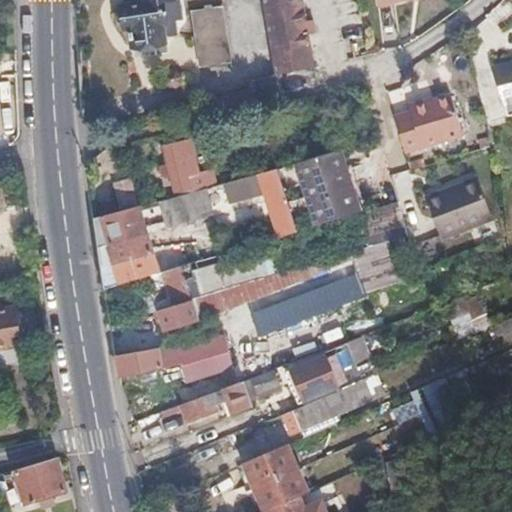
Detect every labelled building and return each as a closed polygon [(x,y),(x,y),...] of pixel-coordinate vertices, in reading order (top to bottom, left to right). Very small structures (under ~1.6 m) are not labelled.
[(142,0),(143,5),(121,8),(122,10),(124,27),(124,30),(131,29),(133,48),(163,44),(162,37),(171,36),(170,20),(179,19),(176,0),(142,0)] [(278,79),(314,70),(308,36),(306,22),(301,0),(262,0),(277,74),(278,79)] [(231,62),(222,6),(191,11),(200,67),(231,62)] [(124,27),(122,10),(120,12),(118,13),(116,16),(116,18),(116,21),(117,23),(119,25),(121,27),(124,27)] [(313,20),(306,22),(308,36),(316,35),(313,20)] [(511,63),(492,68),(503,103),(511,101),(511,63)] [(316,69),(314,70),(278,79),(281,93),(319,83),(316,69)] [(249,79),(251,86),(278,79),(277,74),(249,79)] [(281,93),(278,79),(251,86),(251,90),(219,97),(221,108),(281,93)] [(424,108),(393,115),(402,150),(461,136),(450,96),(422,102),(424,108)] [(197,171),(189,140),(164,147),(173,190),(188,186),(187,181),(193,179),(191,173),(197,171)] [(360,213),(343,151),(298,162),(318,226),(360,213)] [(297,231),(277,168),(257,173),(278,237),(297,231)] [(439,236),(490,219),(477,177),(460,183),(461,187),(426,199),(439,236)] [(181,219),(174,196),(158,200),(165,223),(181,219)] [(372,211),(381,235),(402,227),(393,203),(372,211)] [(159,272),(138,205),(95,217),(106,288),(159,272)] [(174,305),(192,299),(218,292),(213,281),(198,285),(194,271),(167,280),(174,305)] [(251,317),(260,341),(366,302),(357,277),(251,317)] [(477,295),(445,310),(459,342),(492,327),(477,295)] [(192,299),(174,305),(158,310),(165,331),(198,320),(192,299)] [(0,364),(24,361),(16,309),(2,311),(0,300),(0,364)] [(232,359),(241,356),(237,345),(227,348),(228,350),(184,364),(188,378),(233,363),(232,359)] [(159,347),(116,353),(119,375),(140,374),(162,368),(159,347)] [(292,368),(305,403),(364,379),(374,375),(367,358),(355,363),(350,349),(292,368)] [(258,392),(278,385),(274,372),(253,379),(258,392)] [(372,398),(364,379),(305,403),(278,415),(285,435),(372,398)] [(253,406),(243,380),(181,404),(189,422),(218,410),(215,403),(229,399),(234,413),(253,406)] [(442,380),(409,396),(430,439),(463,423),(442,380)] [(246,462),(256,487),(299,468),(288,444),(246,462)] [(68,491),(58,457),(16,470),(25,503),(68,491)] [(411,493),(404,461),(388,465),(395,497),(411,493)] [(256,487),(266,511),(301,496),(309,492),(299,468),(256,487)] [(307,511),(306,509),(301,496),(266,511),(265,511),(307,511)] [(327,511),(323,501),(306,509),(307,511),(327,511)]
